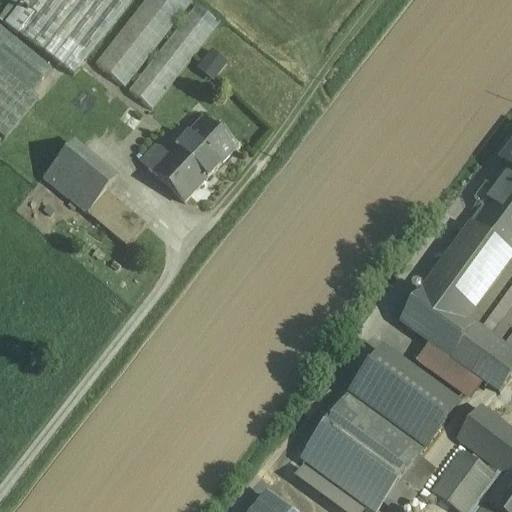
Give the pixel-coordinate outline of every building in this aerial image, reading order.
[(0,18),(73,76),(132,0),(9,0),(0,12),(0,18)] [(125,88),(191,4),(185,0),(148,0),(96,66),(125,88)] [(153,111),(218,25),(195,8),(130,93),(153,111)] [(0,27),(0,132),(1,134),(53,70),(0,27)] [(211,51),(197,71),(211,81),(225,61),(211,51)] [(185,203),(236,151),(205,120),(175,150),(163,138),(141,160),(185,203)] [(45,180),(128,248),(146,226),(107,193),(119,179),(76,143),(45,180)] [(511,178),(402,325),(500,395),(511,379),(511,178)] [(303,462),(369,511),(382,511),(385,510),(387,511),(409,511),(438,476),(421,463),(463,408),(388,351),(303,462)] [(511,511),(511,434),(491,419),(432,497),(451,511),(511,511)] [(287,511),(271,498),(258,511),(287,511)]
